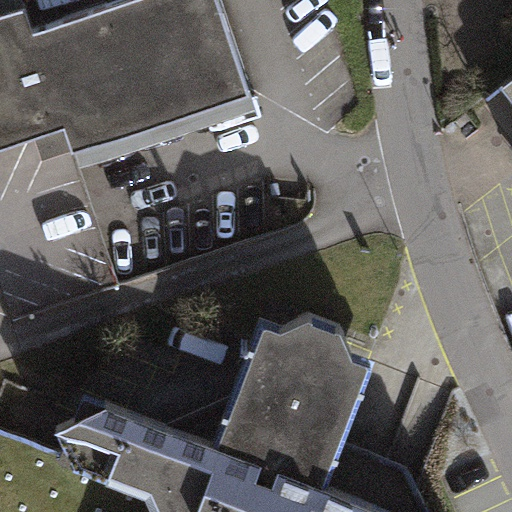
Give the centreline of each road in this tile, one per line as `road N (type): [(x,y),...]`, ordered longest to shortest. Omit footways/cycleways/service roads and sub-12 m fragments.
road 1 (residential): [(511,449),(420,210),(395,0)]
road 2 (unknown): [(420,210),(306,232),(68,316),(0,314)]
